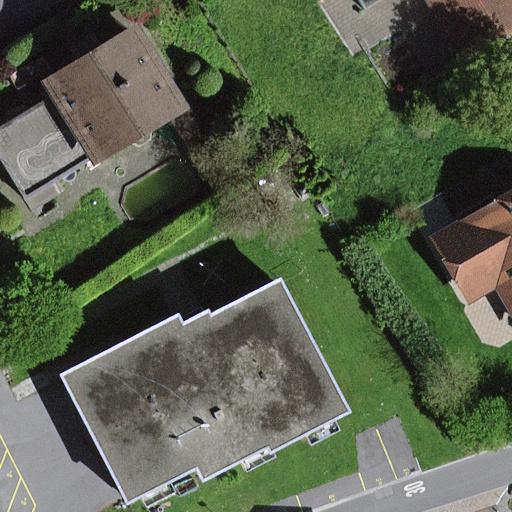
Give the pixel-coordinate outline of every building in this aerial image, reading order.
[(357,0),(364,10),(379,0),(357,0)] [(429,0),(464,57),(484,44),(456,0),(429,0)] [(511,0),(456,0),(484,44),(511,27),(511,0)] [(138,148),(150,140),(149,126),(168,114),(177,108),(133,35),(52,84),(58,93),(0,128),(0,159),(26,202),(126,140),(138,148)] [(415,104),(426,124),(450,110),(439,91),(415,104)] [(168,114),(215,190),(238,176),(191,100),(177,108),(168,114)] [(511,199),(440,242),(470,294),(497,278),(511,302),(511,199)] [(180,330),(176,321),(64,378),(128,500),(196,465),(203,478),(267,445),(270,450),(343,412),(278,285),(208,321),(206,317),(180,330)]
